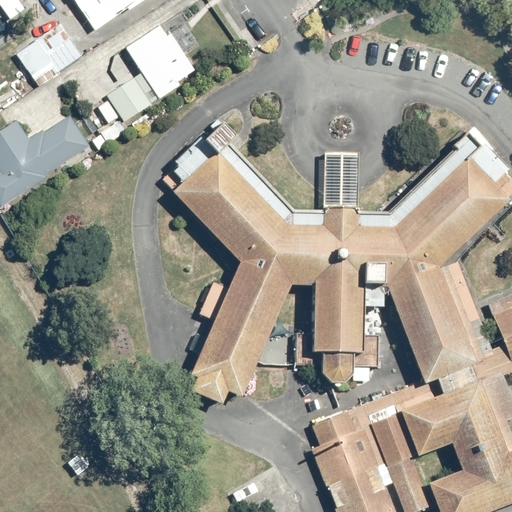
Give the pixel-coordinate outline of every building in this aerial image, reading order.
[(25,10),(17,0),(0,0),(0,6),(10,21),(25,10)] [(142,0),(73,0),(95,32),(142,0)] [(157,112),(152,105),(160,100),(161,102),(183,87),(181,85),(198,73),(164,24),(126,50),(141,73),(106,97),(121,117),(100,132),(109,145),(157,112)] [(84,57),(62,25),(17,54),(38,87),(84,57)] [(68,115),(32,141),(16,120),(0,131),(0,204),(3,208),(89,145),(68,115)] [(169,384),(225,405),(268,287),(292,288),(289,360),(294,378),(310,394),(325,391),(338,381),(344,367),(349,312),(370,312),(397,392),(300,431),(304,446),(291,452),(313,511),(468,511),(511,497),(511,402),(499,367),(511,361),(511,292),(450,317),(424,263),(500,196),(458,150),(375,228),(340,229),(339,215),(303,214),(302,227),(262,226),(198,156),(154,196),(217,265),(169,384)]
